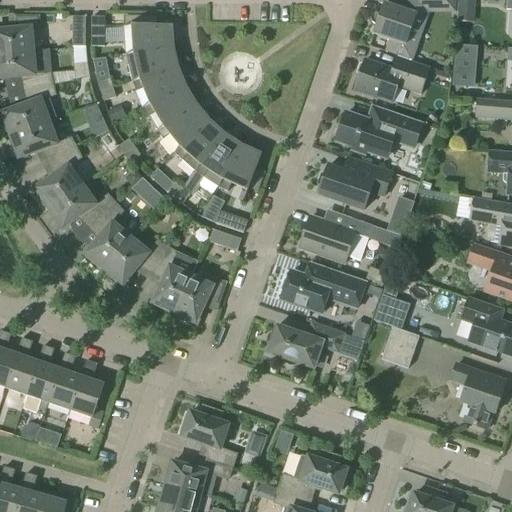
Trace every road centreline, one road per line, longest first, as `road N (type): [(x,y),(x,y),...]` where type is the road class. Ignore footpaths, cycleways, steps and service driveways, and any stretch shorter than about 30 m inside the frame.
road 1 (residential): [(225,384),(351,0)]
road 2 (residential): [(393,444),(225,384)]
road 3 (residential): [(114,511),(164,363)]
road 4 (residential): [(24,315),(51,272),(0,189)]
road 5 (residential): [(164,363),(24,315)]
road 6 (unknown): [(131,456),(0,414)]
road 7 (residential): [(124,0),(0,2)]
road 8 (residential): [(508,489),(393,444)]
